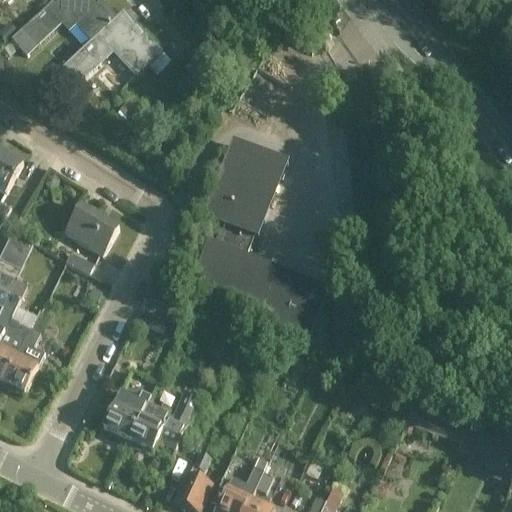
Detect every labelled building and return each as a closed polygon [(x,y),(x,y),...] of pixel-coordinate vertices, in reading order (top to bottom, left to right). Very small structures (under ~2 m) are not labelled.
[(95,7),(89,0),(57,0),(53,4),(54,4),(28,27),(11,43),(26,60),(69,21),(91,45),(118,20),(101,1),(95,7)] [(140,41),(119,18),(118,20),(91,45),(61,72),(74,87),(112,53),(136,79),(161,55),(144,37),(140,41)] [(9,25),(0,33),(0,39),(6,46),(18,35),(9,25)] [(129,105),(119,113),(128,123),(137,114),(129,105)] [(233,147),(232,149),(234,149),(205,220),(204,219),(203,221),(222,228),(213,251),(211,251),(211,249),(210,249),(192,294),(193,294),(194,293),(274,325),(269,339),(270,339),(271,338),(304,351),(303,352),(305,353),(306,350),(322,356),(329,340),(313,333),(327,296),(326,296),(326,297),(276,277),(244,264),(254,241),(258,243),(259,242),(258,241),(286,170),(287,171),(288,169),(233,147)] [(0,195),(6,199),(24,169),(0,154),(0,195)] [(0,230),(11,213),(1,206),(0,206),(0,230)] [(103,260),(120,233),(82,210),(65,237),(103,260)] [(0,264),(20,274),(33,248),(11,239),(0,260),(0,264)] [(89,280),(94,270),(71,258),(65,268),(89,280)] [(0,277),(15,285),(20,274),(0,264),(0,277)] [(0,386),(2,388),(16,361),(30,335),(11,325),(20,306),(27,292),(15,286),(15,285),(0,277),(0,296),(9,301),(0,318),(0,386)] [(168,309),(162,324),(179,331),(185,316),(168,309)] [(42,313),(36,324),(47,329),(52,318),(42,313)] [(30,335),(16,361),(2,388),(24,399),(38,373),(44,360),(34,355),(41,340),(30,335)] [(151,401),(157,388),(131,375),(121,398),(122,398),(104,433),(129,446),(140,423),(147,407),(150,400),(151,401)] [(167,417),(147,407),(140,423),(129,446),(130,446),(128,450),(139,456),(141,452),(152,457),(158,447),(174,455),(186,431),(185,431),(197,407),(183,400),(172,422),(166,419),(167,417)] [(414,409),(407,430),(461,448),(468,429),(414,409)] [(477,444),(468,462),(497,475),(500,470),(505,457),(506,457),(477,444)] [(210,461),(199,456),(192,471),(193,472),(203,476),(210,461)] [(258,464),(254,473),(263,477),(267,469),(258,464)] [(246,487),(245,490),(256,495),(257,494),(264,479),(253,473),(246,488),(246,487)] [(266,498),(274,483),(264,478),(257,494),(266,498)] [(173,508),(180,511),(203,511),(214,491),(188,479),(173,508)] [(227,492),(216,511),(247,511),(252,504),(256,495),(245,490),(246,487),(239,484),(238,486),(231,483),(227,492)] [(380,483),(374,495),(383,500),(389,487),(380,483)] [(336,511),(344,497),(335,492),(327,507),(324,511),(336,511)] [(324,511),(327,507),(316,502),(310,511),(324,511)]
